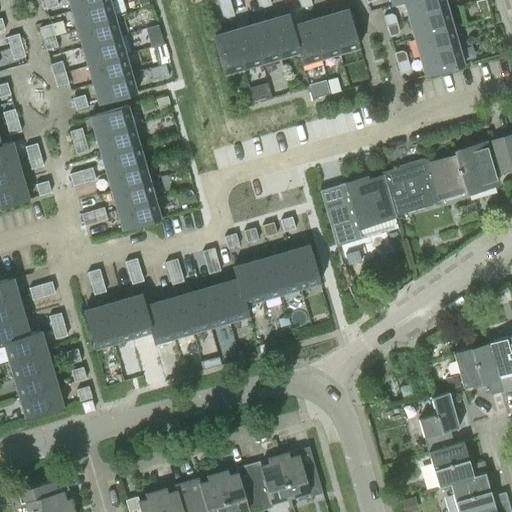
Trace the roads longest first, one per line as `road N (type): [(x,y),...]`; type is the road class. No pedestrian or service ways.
road 1 (residential): [(0,245),(37,234),(101,257),(140,247),(163,252),(211,238),(235,220),(299,204)]
road 2 (residential): [(323,390),(291,381),(81,435)]
road 3 (residential): [(323,390),(353,355),(511,244)]
road 4 (residential): [(312,152),(511,84)]
road 5 (residential): [(296,419),(94,477)]
road 6 (residential): [(369,511),(344,415),(323,390)]
